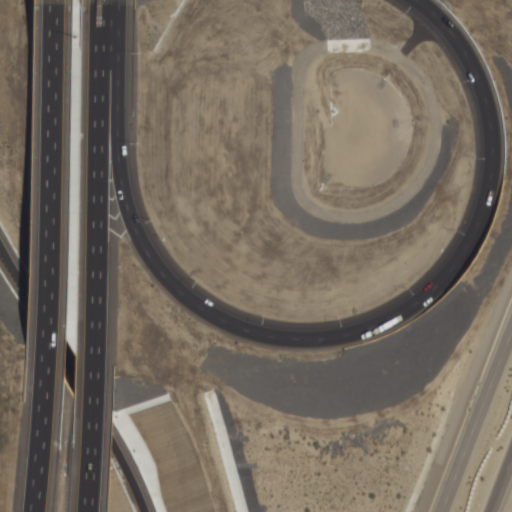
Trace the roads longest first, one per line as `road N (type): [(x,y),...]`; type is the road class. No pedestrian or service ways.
road 1 (motorway): [(414,0),(446,28),(478,78),(493,136),(489,196),(467,250),(429,295),(379,326),(322,340),(282,339),(226,322),(193,302),(152,259),(122,187),(118,73),(98,8)]
road 2 (motorway): [(93,371),(98,2)]
road 3 (motorway): [(51,0),(47,295)]
road 4 (secondary): [(511,326),(440,511)]
road 5 (motorway): [(45,349),(32,511)]
